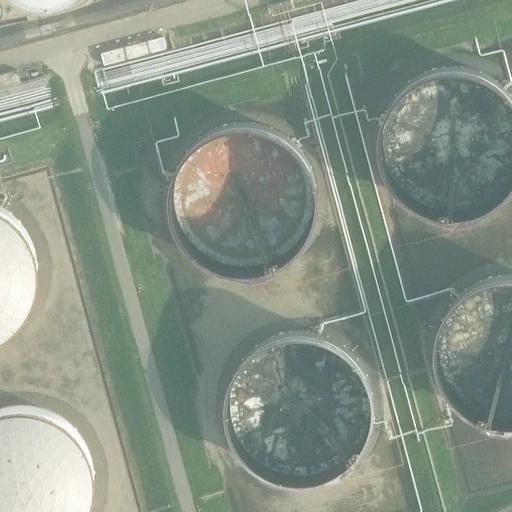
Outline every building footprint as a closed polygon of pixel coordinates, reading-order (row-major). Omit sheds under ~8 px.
[(511,93),(509,89),(501,81),(490,74),(479,68),(468,65),(455,64),(443,65),(431,67),(420,72),(410,79),(401,87),(393,97),(387,108),(383,119),(382,132),(382,144),(384,156),(389,167),(395,178),(403,187),(412,195),(423,201),(434,206),(446,208),(459,208),(471,206),(482,202),(493,197),(503,189),(511,180),(511,179),(511,93)] [(19,69),(0,74),(0,87),(22,82),(19,69)] [(317,203),(318,191),(317,180),(314,169),(309,158),(303,149),(295,140),(286,133),(276,127),(266,123),(255,120),(243,120),(232,121),(220,124),(210,128),(200,134),(192,142),(184,151),(178,161),(174,171),(172,183),(171,194),(172,206),(175,217),(180,227),(186,237),(194,245),(202,253),(212,259),(223,263),(234,265),(246,266),(257,265),(268,262),(279,257),(289,251),(297,243),(305,235),(310,225),(315,214),(317,203)] [(38,277),(39,265),(37,254),(34,242),(30,232),(23,222),(16,213),(7,206),(0,202),(0,334),(2,333),(11,326),(20,318),(27,309),(32,299),(36,288),(38,277)] [(511,269),(502,270),(490,272),(479,277),(469,283),(460,290),(452,299),(446,309),(441,320),(439,332),(438,343),(439,355),(443,366),(448,377),(454,387),(463,395),(472,402),(483,408),(494,411),(506,413),(511,412),(511,269)] [(373,409),(374,398),(373,386),(370,374),(365,363),(358,354),(350,345),(340,338),(330,332),(318,328),(307,326),(295,326),(283,328),(272,332),(261,337),(251,344),(243,353),(236,362),(231,373),(228,384),(226,396),(226,408),(229,420),(233,431),(239,441),(246,451),(255,459),(265,465),(276,470),(288,473),(299,474),(311,473),(323,470),(334,466),(344,459),(353,451),(361,442),(367,432),(371,421),(373,409)] [(94,480),(95,469),(94,457),(91,446),(86,436),(80,427),(72,418),(63,411),(53,406),(43,402),(32,400),(20,399),(9,401),(0,403),(0,511),(82,511),(83,511),(88,501),(92,491),(94,480)]
